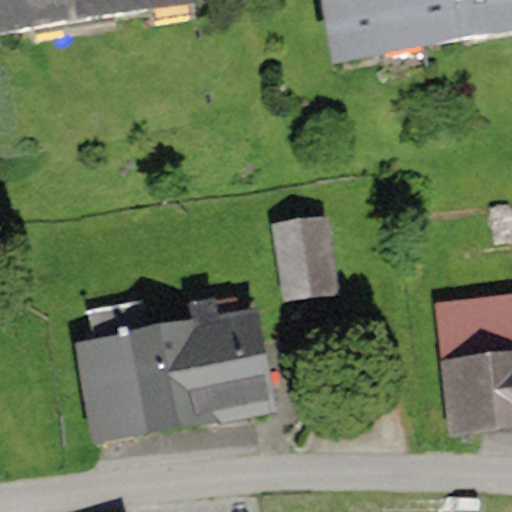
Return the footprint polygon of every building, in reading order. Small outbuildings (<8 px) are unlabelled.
[(192,0),(0,0),(0,50),(196,20),(192,0)] [(511,0),(323,0),(336,73),(511,43),(511,0)] [(330,222),(274,227),(283,307),(338,301),(330,222)] [(454,442),(511,433),(511,295),(436,306),(454,442)] [(142,307),(130,307),(152,442),(280,419),(263,317),(225,323),(222,306),(190,312),(194,334),(148,342),(142,307)] [(93,451),(152,442),(130,307),(89,314),(94,348),(76,351),(93,451)]
